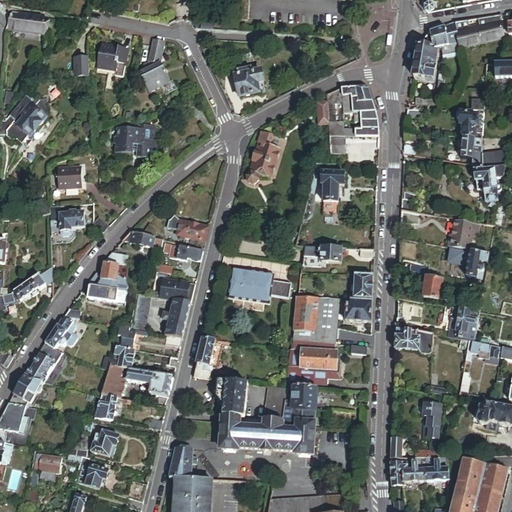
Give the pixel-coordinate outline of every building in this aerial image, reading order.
[(248,20),(249,0),(234,0),(234,19),(248,20)] [(428,13),(433,10),(432,6),(428,3),(424,5),(425,11),(428,13)] [(16,29),(45,35),(48,20),(20,14),(16,29)] [(502,22),(502,15),(485,18),(479,19),(481,28),(502,22)] [(469,31),(466,21),(455,24),(458,34),(469,31)] [(463,49),(506,37),(502,22),(481,28),(469,31),(458,34),(463,49)] [(464,51),(463,49),(458,34),(455,24),(440,29),(431,33),(440,51),(442,51),(456,47),(458,53),(464,51)] [(427,79),(434,80),(438,54),(434,53),(440,51),(431,33),(425,39),(420,46),(414,78),(427,80),(427,79)] [(142,73),(151,93),(170,84),(161,66),(162,64),(164,63),(163,59),(166,45),(154,42),(148,68),(146,69),(147,71),(142,73)] [(113,77),(123,80),(129,52),(110,48),(109,49),(101,47),(97,70),(105,71),(105,70),(114,72),(113,77)] [(456,47),(442,51),(444,57),(458,53),(456,47)] [(77,70),(90,70),(90,55),(77,55),(77,70)] [(229,69),(231,67),(228,57),(221,59),(224,70),(229,69)] [(500,79),(511,77),(511,63),(498,65),(500,79)] [(259,95),(257,85),(263,83),(260,72),(255,73),(255,70),(251,71),(251,69),(244,71),(244,73),(234,75),(240,100),(259,95)] [(437,105),(443,105),(446,82),(440,82),(438,100),(437,105)] [(259,95),(266,94),(263,83),(257,85),(259,95)] [(173,93),(170,84),(151,93),(154,102),(173,93)] [(329,122),(335,122),(335,106),(344,107),(352,106),(352,112),(354,112),(354,115),(355,115),(376,112),(372,98),(370,91),(367,89),(364,88),(349,89),(342,91),(327,97),(327,102),(329,122)] [(34,139),(32,137),(49,115),(47,98),(40,99),(40,96),(37,94),(32,101),(26,96),(16,109),(7,121),(1,123),(0,130),(0,136),(14,134),(16,141),(22,144),(17,151),(20,154),(27,145),(29,146),(34,139)] [(486,109),(487,99),(474,98),(473,110),(481,109),(486,109)] [(329,124),(329,122),(327,102),(318,103),(319,125),(329,124)] [(352,106),(344,107),(344,116),(347,116),(354,115),(354,112),(352,112),(352,106)] [(407,118),(425,119),(426,110),(408,111),(407,118)] [(380,138),(379,128),(378,120),(376,112),(355,115),(355,126),(355,137),(380,138)] [(485,131),(480,131),(481,117),(481,113),(463,112),(462,125),(467,124),(466,137),(484,138),(485,131)] [(330,136),(344,137),(343,123),(336,123),(336,122),(335,122),(329,122),(329,124),(330,136)] [(154,143),(149,143),(150,128),(135,127),(134,132),(114,130),(113,141),(111,140),(110,148),(112,148),(111,155),(127,156),(128,152),(133,153),(132,159),(143,160),(143,157),(153,158),(154,143)] [(258,178),(270,182),(280,151),(269,147),(272,138),(263,135),(250,174),(253,176),(246,179),(248,186),(254,189),(259,184),(258,178)] [(333,146),(347,146),(347,137),(344,137),(330,136),(331,146),(333,146)] [(477,147),(484,148),(484,138),(466,137),(463,157),(475,159),(477,147)] [(405,154),(418,156),(419,147),(405,145),(405,154)] [(483,163),(483,153),(484,148),(477,147),(475,159),(474,165),(478,166),(479,162),(483,163)] [(508,165),(507,150),(483,153),(483,163),(483,167),(489,167),(507,165),(508,165)] [(491,206),(499,205),(499,202),(501,201),(500,191),(502,191),(503,191),(503,188),(503,186),(501,186),(499,186),(498,177),(506,176),(507,170),(507,165),(489,167),(483,167),(478,166),(474,165),(475,169),(476,169),(479,191),(487,189),(488,193),(487,194),(488,200),(489,200),(489,203),(491,203),(491,206)] [(83,167),(60,167),(60,189),(84,188),(83,167)] [(346,189),(351,189),(352,175),(331,175),(330,188),(332,188),(332,205),(346,205),(346,189)] [(53,208),(53,193),(44,193),(44,201),(38,211),(33,211),(34,218),(53,215),(53,208)] [(402,211),(416,213),(416,201),(403,199),(402,211)] [(507,217),(509,207),(501,206),(498,220),(497,225),(502,226),(504,217),(507,217)] [(74,230),(86,230),(86,214),(79,214),(78,212),(71,212),(70,215),(62,215),(62,208),(53,208),(53,215),(54,236),(58,236),(58,231),(63,231),(63,235),(66,237),(73,237),(74,234),(74,230)] [(419,221),(431,223),(432,216),(416,213),(402,211),(402,223),(419,225),(419,221)] [(178,233),(181,223),(176,218),(170,224),(168,230),(178,233)] [(96,230),(103,236),(111,227),(101,219),(95,224),(96,230)] [(479,236),(481,224),(457,220),(454,236),(452,235),(450,248),(472,252),(474,237),(479,236)] [(189,249),(205,252),(210,230),(198,227),(198,225),(194,224),(193,226),(181,223),(178,233),(177,238),(182,239),(185,240),(191,241),(189,249)] [(153,246),(161,249),(163,242),(155,240),(155,239),(146,237),(133,234),(124,243),(152,250),(153,246)] [(401,259),(414,260),(415,242),(401,240),(401,259)] [(202,265),(204,255),(172,247),(169,260),(188,264),(188,262),(202,265)] [(329,265),(348,266),(349,251),(309,249),(309,257),(329,258),(329,265)] [(361,259),(375,260),(376,252),(361,252),(361,259)] [(488,263),(490,263),(492,255),(472,252),(469,276),(485,279),(488,263)] [(165,273),(171,275),(173,266),(160,263),(158,271),(165,273)] [(430,270),(412,267),(412,264),(400,263),(400,271),(430,276),(430,270)] [(102,282),(117,285),(119,274),(120,267),(106,264),(102,282)] [(49,285),(55,282),(55,268),(43,276),(49,285)] [(276,275),(234,269),(229,300),(265,305),(271,306),(273,296),(289,298),(292,283),(275,281),(276,275)] [(18,302),(17,301),(21,298),(23,301),(33,294),(35,297),(37,296),(40,294),(40,291),(40,290),(41,289),(44,289),(49,286),(49,285),(43,276),(13,294),(6,296),(8,304),(18,302)] [(355,302),(374,302),(375,277),(356,276),(355,302)] [(425,298),(442,301),(445,280),(428,277),(425,298)] [(155,299),(160,300),(165,280),(157,278),(152,298),(155,299)] [(175,302),(192,306),(196,289),(181,284),(165,280),(160,300),(175,302)] [(90,301),(118,306),(121,293),(92,287),(90,301)] [(129,294),(121,293),(118,306),(126,307),(129,294)] [(3,297),(0,297),(0,311),(9,310),(8,304),(6,296),(3,297)] [(135,324),(134,331),(149,334),(155,299),(152,298),(140,296),(139,303),(135,324)] [(264,313),(265,305),(229,300),(228,307),(264,313)] [(294,347),(337,348),(339,301),(302,300),(294,347)] [(405,312),(421,315),(423,303),(406,300),(405,312)] [(167,337),(183,340),(192,306),(175,302),(172,315),(165,314),(164,321),(170,322),(167,337)] [(373,326),(374,302),(355,302),(353,302),(353,308),(348,308),(348,325),(373,326)] [(458,332),(461,309),(455,308),(451,337),(463,339),(472,341),(476,341),(479,325),(471,324),(469,334),(458,332)] [(479,325),(481,312),(461,309),(458,332),(469,334),(471,324),(479,325)] [(66,318),(82,320),(83,312),(71,310),(66,318)] [(75,336),(70,333),(76,324),(64,321),(56,332),(48,344),(57,351),(62,344),(63,346),(65,347),(67,347),(69,346),(69,345),(75,336)] [(77,325),(76,324),(70,333),(75,336),(69,345),(72,347),(74,347),(79,339),(79,336),(74,333),(77,328),(77,325)] [(135,349),(136,344),(137,335),(148,337),(149,334),(134,331),(129,330),(122,329),(118,348),(134,351),(135,349)] [(430,355),(434,352),(435,335),(398,329),(397,351),(420,352),(423,355),(430,355)] [(165,347),(181,350),(183,340),(167,337),(165,347)] [(461,347),(470,349),(471,343),(472,341),(463,339),(461,347)] [(222,343),(204,342),(194,380),(211,381),(212,375),(213,374),(214,369),(218,370),(222,343)] [(488,363),(500,365),(503,348),(471,343),(470,349),(468,362),(474,363),(476,355),(482,356),(481,359),(489,360),(488,363)] [(53,373),(54,373),(60,364),(66,354),(57,351),(48,344),(38,359),(27,377),(37,383),(46,385),(47,383),(53,373)] [(503,358),(511,359),(511,347),(505,346),(503,358)] [(342,370),(339,370),(340,357),(336,357),(337,348),(294,347),(288,386),(295,386),(318,387),(329,388),(329,381),(342,381),(342,370)] [(113,366),(133,370),(137,352),(134,351),(118,348),(113,366)] [(353,357),(369,357),(369,349),(353,349),(353,357)] [(0,361),(1,365),(8,369),(15,358),(8,354),(7,355),(1,351),(0,353),(0,361)] [(155,363),(170,365),(172,358),(157,356),(155,363)] [(66,369),(60,364),(54,373),(53,373),(47,383),(56,385),(66,369)] [(118,399),(122,400),(127,381),(152,386),(150,394),(169,398),(174,379),(158,375),(142,372),(133,370),(113,366),(103,396),(118,399)] [(30,407),(32,407),(46,385),(37,383),(27,377),(23,386),(10,407),(28,410),(30,407)] [(464,391),(470,392),(472,378),(470,377),(466,377),(464,391)] [(229,417),(249,418),(252,385),(221,382),(219,399),(225,408),(230,409),(229,417)] [(314,455),(318,387),(295,386),(294,395),(289,395),(289,402),(286,402),(284,420),(267,419),(249,418),(229,417),(224,417),(223,450),(239,451),(240,449),(297,452),(297,454),(314,455)] [(286,402),(287,389),(271,387),(267,419),(284,420),(286,402)] [(433,394),(449,397),(450,389),(434,387),(433,394)] [(107,422),(114,423),(116,413),(115,413),(118,399),(103,396),(95,420),(107,422)] [(501,426),(511,427),(511,407),(485,403),(484,408),(482,407),(482,409),(480,418),(480,421),(482,425),(489,426),(490,425),(491,423),(501,424),(501,426)] [(440,439),(443,406),(426,404),(424,417),(429,417),(428,428),(431,428),(430,438),(440,439)] [(25,419),(28,410),(10,407),(0,425),(0,431),(8,433),(20,435),(25,419)] [(25,437),(30,421),(25,419),(20,435),(8,433),(7,438),(19,441),(22,440),(23,440),(24,438),(25,437)] [(80,428),(95,431),(97,423),(82,420),(80,428)] [(149,430),(162,433),(164,423),(151,421),(149,430)] [(0,443),(6,445),(7,438),(8,433),(0,431),(0,443)] [(109,461),(113,462),(119,441),(111,439),(112,435),(106,433),(105,437),(102,436),(101,440),(96,439),(90,457),(109,462),(109,461)] [(398,460),(404,459),(405,441),(394,440),(394,460),(398,460)] [(0,465),(5,466),(8,465),(9,463),(11,460),(11,458),(10,456),(9,454),(10,449),(5,448),(6,445),(0,443),(0,465)] [(177,481),(191,481),(191,467),(196,467),(196,459),(192,459),(192,453),(177,451),(171,480),(177,481)] [(83,461),(86,461),(87,456),(71,452),(69,457),(70,457),(83,461)] [(69,464),(81,467),(83,461),(70,457),(69,464)] [(39,474),(60,478),(63,462),(38,458),(37,466),(40,466),(39,474)] [(430,484),(452,483),(453,475),(454,458),(439,458),(429,459),(430,484)] [(407,484),(430,484),(429,459),(416,459),(407,459),(407,464),(404,464),(404,467),(406,467),(407,484)] [(83,478),(85,469),(87,462),(86,461),(83,461),(81,467),(76,487),(101,493),(103,483),(106,484),(109,475),(91,470),(88,479),(83,478)] [(499,511),(509,471),(465,461),(452,511),(499,511)] [(407,487),(407,484),(406,467),(404,467),(404,464),(398,464),(394,464),(395,487),(407,487)] [(212,511),(213,482),(191,481),(177,481),(177,486),(180,487),(178,511),(212,511)] [(131,502),(144,505),(147,493),(131,489),(128,501),(131,502)] [(345,511),(344,496),(273,501),(270,511),(345,511)] [(68,511),(84,511),(88,501),(72,497),(68,511)] [(129,509),(139,511),(142,511),(144,505),(131,502),(129,509)] [(396,511),(408,511),(408,503),(396,503),(396,511)]
